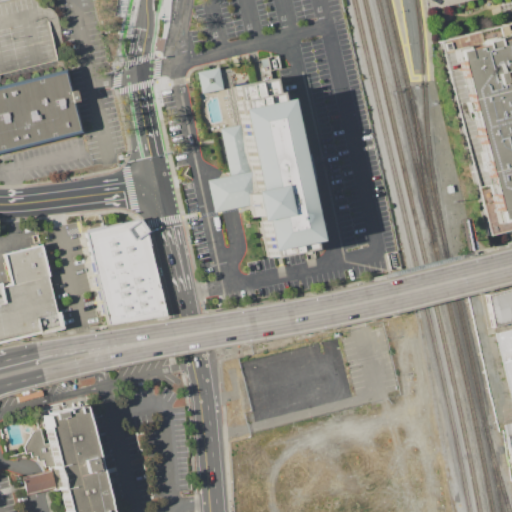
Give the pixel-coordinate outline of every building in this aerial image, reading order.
[(0,0),(0,72),(66,57),(52,0),(0,0)] [(511,21),(436,41),(486,236),(511,229),(511,21)] [(220,89),(215,67),(193,71),(198,93),(220,89)] [(0,83),(62,68),(78,132),(0,151),(0,83)] [(259,250),(308,240),(295,181),(312,178),(307,154),(290,157),(278,99),(229,109),(233,125),(216,128),(226,174),(217,176),(203,179),(210,213),(229,209),(242,206),(245,221),(253,219),(259,250)] [(136,218),(145,231),(144,232),(147,245),(146,246),(163,314),(105,324),(82,231),(134,218),(135,219),(136,218)] [(0,343),(60,328),(39,242),(0,251),(0,255),(7,283),(0,284),(0,343)] [(483,294),(511,286),(511,321),(489,327),(483,294)] [(511,328),(493,333),(511,408),(511,328)] [(105,511),(78,406),(72,407),(72,405),(46,412),(47,414),(41,415),(44,426),(42,427),(46,442),(41,443),(37,428),(31,430),(21,447),(23,453),(28,452),(29,457),(34,456),(35,460),(40,459),(42,467),(45,466),(46,468),(47,468),(47,470),(20,477),(24,494),(52,487),(53,490),(58,489),(63,511),(105,511)] [(511,463),(503,428),(511,425),(511,463)]
